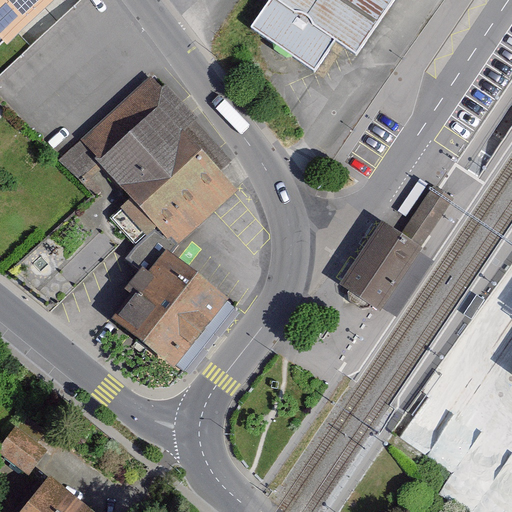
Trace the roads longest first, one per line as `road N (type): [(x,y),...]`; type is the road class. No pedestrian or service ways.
road 1 (tertiary): [(141,0),(264,166),(289,229),(283,291),(209,395),(199,434)]
road 2 (tertiary): [(199,434),(135,411),(0,305)]
